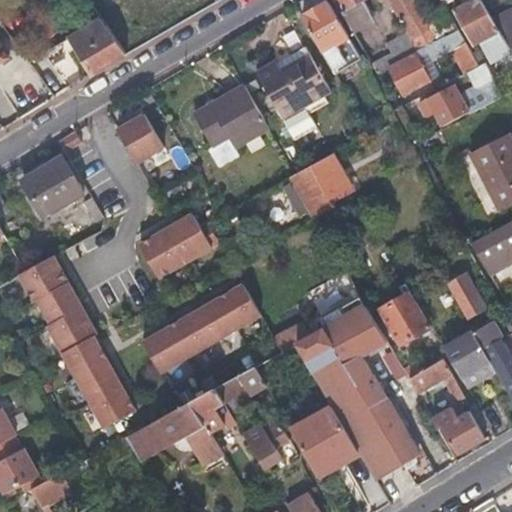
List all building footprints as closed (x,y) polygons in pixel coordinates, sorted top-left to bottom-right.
[(367,0),(332,0),(352,35),(374,22),(363,2),(367,0)] [(458,32),(443,7),(428,15),(434,23),(427,27),(410,0),(386,0),(399,22),(407,35),(418,53),(436,44),(458,32)] [(434,23),(428,15),(419,0),(410,0),(427,27),(434,23)] [(480,0),(475,0),(453,12),(473,47),(478,44),(484,54),(505,43),(495,25),(492,19),(480,0)] [(301,18),(322,53),(348,38),(327,3),(301,18)] [(511,8),(492,19),(495,25),(511,15),(511,8)] [(511,15),(495,25),(505,43),(510,51),(511,50),(511,15)] [(0,42),(10,35),(0,20),(0,42)] [(81,45),(107,29),(102,20),(71,39),(72,40),(76,38),(81,45)] [(95,73),(126,55),(107,29),(81,45),(81,46),(77,49),(93,75),(95,73)] [(479,67),(458,32),(436,44),(418,53),(396,65),(388,69),(402,96),(428,81),(417,59),(426,54),(430,61),(450,51),(464,75),(468,73),(479,67)] [(418,53),(407,35),(386,46),(391,55),(396,65),(418,53)] [(77,48),(81,45),(76,38),(72,40),(76,48),(77,48)] [(0,69),(11,62),(0,47),(0,69)] [(305,49),(277,65),(280,72),(309,55),(305,49)] [(438,77),(430,61),(426,54),(417,59),(428,81),(438,77)] [(275,63),(256,74),(283,121),(324,97),(331,93),(309,55),(280,72),(275,63)] [(396,65),(391,55),(370,66),(375,76),(388,69),(396,65)] [(36,72),(54,98),(66,91),(50,64),(36,72)] [(490,104),(502,98),(484,65),(479,67),(468,73),(475,89),(481,86),(482,90),(490,104)] [(233,150),(268,129),(243,85),(192,115),(211,148),(227,138),(233,150)] [(442,127),(470,112),(462,100),(454,85),(418,104),(426,118),(434,114),(442,127)] [(470,112),(471,115),(490,104),(482,90),(462,100),(470,112)] [(324,97),(283,121),(296,141),(317,129),(309,115),(328,104),(324,97)] [(117,131),(137,165),(164,149),(144,115),(117,131)] [(444,131),(451,144),(478,131),(470,117),(444,131)] [(82,144),(75,133),(70,137),(59,143),(64,154),(82,144)] [(467,154),(497,212),(511,203),(511,146),(505,134),(467,154)] [(227,138),(211,148),(207,150),(217,168),(237,156),(233,150),(227,138)] [(317,219),(336,208),(333,204),(349,195),(351,194),(330,155),(294,175),(291,177),(293,181),(284,186),(301,216),(310,211),(315,220),(317,219)] [(84,187),(83,188),(79,190),(62,161),(23,184),(45,220),(89,195),(84,187)] [(300,163),(292,167),(295,173),(303,169),(300,163)] [(336,208),(352,200),(349,195),(333,204),(336,208)] [(0,196),(0,216),(8,212),(0,196)] [(212,249),(199,228),(192,215),(164,231),(139,246),(158,280),(184,265),(212,249)] [(511,221),(472,243),(490,275),(491,276),(511,264),(511,221)] [(219,245),(207,224),(199,228),(212,249),(219,245)] [(83,311),(53,258),(24,274),(19,277),(35,305),(38,304),(52,328),(49,331),(63,355),(77,380),(91,406),(105,430),(136,413),(122,388),(108,363),(94,338),(97,336),(83,311)] [(456,281),(467,275),(465,271),(454,277),(456,281)] [(485,306),(467,275),(456,281),(452,284),(448,286),(466,316),(485,306)] [(261,317),(243,285),(143,344),(161,375),(261,317)] [(408,290),(405,286),(400,289),(404,297),(379,312),(399,345),(429,327),(410,294),(408,290)] [(365,308),(361,299),(320,322),(324,330),(365,308)] [(374,313),(370,305),(365,308),(370,315),(374,313)] [(365,308),(324,330),(404,464),(408,470),(419,464),(419,455),(421,454),(398,415),(389,400),(363,358),(387,344),(385,340),(370,315),(365,308)] [(491,346),(500,341),(490,324),(443,351),(447,357),(465,389),(496,372),(493,368),(492,365),(483,351),(491,346)] [(404,464),(324,330),(309,338),(303,328),(276,342),(282,354),(297,345),(335,410),(357,448),(361,455),(376,481),(404,464)] [(499,361),(491,346),(483,351),(492,365),(499,361)] [(466,399),(443,359),(422,372),(408,379),(417,394),(445,378),(446,381),(445,382),(455,400),(460,403),(466,399)] [(511,361),(511,360),(502,365),(504,369),(511,364),(511,361)] [(417,363),(403,371),(408,379),(422,372),(417,363)] [(496,372),(511,400),(511,364),(504,369),(502,365),(501,364),(493,368),(496,372)] [(267,387),(257,368),(216,390),(231,415),(246,406),(243,402),(267,387)] [(231,415),(216,390),(193,403),(212,433),(234,420),(231,415)] [(389,400),(398,415),(402,412),(393,397),(389,400)] [(193,403),(126,439),(142,464),(175,445),(175,446),(177,448),(177,449),(179,450),(179,451),(181,451),(183,453),(184,453),(185,453),(190,453),(191,453),(192,453),(195,451),(205,467),(226,456),(212,433),(193,403)] [(486,439),(485,438),(470,411),(465,414),(462,409),(460,408),(455,411),(452,408),(432,420),(439,430),(442,429),(457,456),(486,439)] [(0,410),(0,446),(15,438),(17,436),(1,410),(0,410)] [(357,448),(335,410),(294,434),(315,471),(357,448)] [(265,425),(245,437),(265,471),(282,460),(276,450),(290,441),(280,425),(265,425)] [(0,486),(5,496),(23,487),(39,477),(24,450),(22,451),(15,438),(0,446),(0,486)] [(361,455),(357,448),(315,471),(319,478),(361,455)] [(105,451),(78,465),(63,474),(67,481),(110,459),(105,451)] [(43,485),(31,491),(40,507),(72,489),(67,481),(63,474),(43,485)] [(23,487),(26,494),(31,491),(43,485),(39,477),(23,487)] [(289,509),(290,511),(320,511),(310,496),(289,509)]
